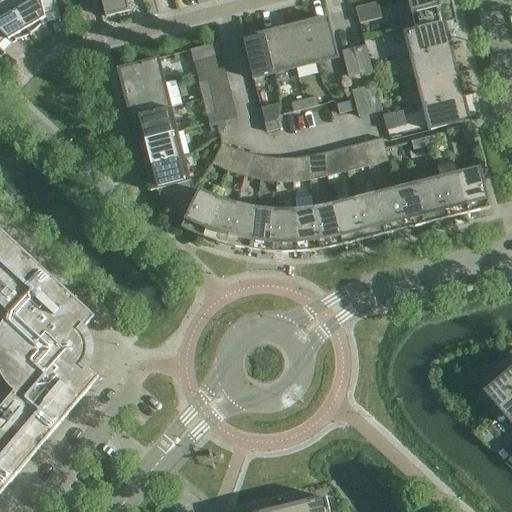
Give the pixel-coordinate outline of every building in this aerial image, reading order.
[(31,37),(9,0),(4,0),(0,2),(0,44),(6,39),(12,45),(17,42),(16,41),(20,40),(23,39),(26,38),(30,36),(30,37),(31,37)] [(9,0),(31,37),(31,36),(31,35),(34,33),(37,31),(39,29),(42,26),(43,27),(47,24),(45,15),(56,12),(57,14),(58,13),(54,0),(9,0)] [(101,0),(106,18),(130,12),(127,1),(129,0),(101,0)] [(408,0),(416,29),(416,31),(444,23),(440,8),(441,8),(438,0),(408,0)] [(373,5),(356,9),(360,25),(377,20),(373,5)] [(307,27),(317,64),(339,59),(328,19),(315,22),(316,25),(307,27)] [(412,58),(451,48),(448,38),(448,39),(444,23),(416,31),(416,29),(405,32),(412,58)] [(296,69),(317,64),(307,27),(299,29),(298,27),(286,30),(296,69)] [(275,75),(296,69),(286,30),(274,33),(274,36),(266,38),(275,75)] [(275,75),(266,38),(257,40),(256,37),(243,41),(253,80),(275,75)] [(219,44),(191,51),(194,63),(222,56),(219,44)] [(354,50),(360,76),(372,73),(366,47),(354,50)] [(418,82),(457,72),(453,57),(451,48),(412,58),(418,82)] [(360,76),(354,50),(342,52),(349,78),(360,76)] [(165,84),(158,59),(119,69),(121,79),(122,79),(126,94),(165,84)] [(457,72),(418,82),(424,107),(463,97),(461,87),(460,87),(457,72)] [(203,101),(212,98),(208,82),(199,84),(203,101)] [(171,109),(165,84),(126,94),(129,109),(129,110),(131,119),(171,109)] [(364,89),(370,115),(382,112),(375,86),(364,89)] [(370,115),(364,89),(352,92),(359,118),(370,115)] [(463,97),(424,107),(431,132),(446,128),(446,127),(469,122),(465,106),(463,97)] [(212,98),(203,101),(207,117),(216,115),(212,98)] [(304,101),(306,110),(319,107),(317,98),(304,101)] [(306,110),(304,101),(291,105),(294,114),(306,110)] [(339,115),(352,112),(350,103),(337,106),(339,115)] [(171,109),(131,119),(134,128),(138,143),(177,133),(171,109)] [(395,129),(392,115),(383,117),(387,132),(395,129)] [(212,134),(226,130),(224,121),(209,125),(212,134)] [(277,121),(265,125),(267,133),(279,130),(277,121)] [(475,144),(470,128),(462,130),(466,147),(475,144)] [(183,158),(177,133),(138,143),(142,158),(141,158),(144,168),(183,158)] [(428,139),(430,147),(446,143),(444,135),(428,139)] [(368,143),(374,166),(389,163),(383,139),(368,143)] [(430,147),(428,139),(412,143),(414,151),(430,147)] [(217,143),(213,151),(218,153),(221,145),(217,143)] [(374,166),(368,143),(354,147),(360,170),(374,166)] [(228,173),(237,151),(223,144),(212,166),(228,173)] [(360,170),(354,147),(339,150),(345,174),(360,170)] [(325,154),(331,177),(345,174),(339,150),(325,154)] [(245,178),(245,177),(251,155),(237,151),(228,173),(245,178)] [(310,157),(314,181),(331,177),(325,154),(310,157)] [(245,177),(245,178),(262,182),(266,158),(251,155),(245,177)] [(295,160),(297,184),(314,181),(310,157),(295,160)] [(168,209),(193,189),(189,182),(183,158),(144,168),(146,177),(150,192),(158,190),(164,203),(168,209)] [(266,158),(262,182),(279,184),(280,160),(266,158)] [(280,160),(279,184),(297,184),(295,160),(280,160)] [(491,209),(483,177),(481,170),(459,175),(469,214),(481,211),(481,212),(491,209)] [(459,175),(438,181),(448,220),(457,218),(457,217),(469,214),(459,175)] [(438,181),(417,186),(427,225),(439,222),(448,220),(438,181)] [(417,186),(396,191),(406,231),(415,228),(427,225),(417,186)] [(193,189),(168,209),(173,215),(184,223),(181,229),(190,233),(204,238),(218,200),(199,192),(198,194),(193,189)] [(396,191),(375,197),(385,235),(397,232),(397,233),(406,231),(396,191)] [(375,197),(354,202),(364,241),(373,239),(373,238),(385,235),(375,197)] [(236,206),(218,200),(204,238),(217,243),(217,244),(226,246),(236,206)] [(354,202),(333,207),(343,246),(355,243),(364,241),(354,202)] [(249,250),(256,211),(236,206),(226,246),(235,248),(249,250)] [(333,207),(314,211),(320,251),(329,250),(343,246),(333,207)] [(275,213),(256,211),(249,250),(264,253),(273,254),(275,213)] [(314,211),(295,213),(297,253),(311,252),(311,253),(320,251),(314,211)] [(295,213),(275,213),(273,254),(282,254),(297,253),(295,213)] [(0,495),(99,378),(85,367),(87,365),(90,360),(91,355),(91,348),(90,342),(88,337),(85,332),(83,330),(95,317),(0,229),(0,306),(9,314),(5,319),(2,323),(0,327),(0,374),(0,375),(3,380),(6,384),(10,388),(14,392),(0,408),(0,495)] [(497,410),(498,411),(511,398),(511,351),(475,383),(476,385),(478,383),(485,392),(483,393),(485,395),(486,393),(499,408),(497,410)] [(511,398),(498,411),(499,412),(501,410),(511,423),(511,426),(511,427),(511,398)] [(306,505),(307,511),(329,511),(326,499),(306,505)]
